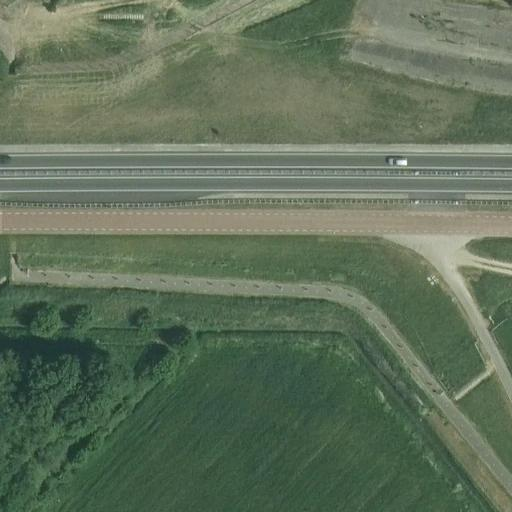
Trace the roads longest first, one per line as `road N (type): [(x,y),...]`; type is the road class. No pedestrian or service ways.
road 1 (trunk): [(511,162),(0,166)]
road 2 (trunk): [(0,186),(511,186)]
road 3 (tertiary): [(0,222),(412,223)]
road 4 (track): [(162,0),(295,55),(372,36),(511,62)]
road 5 (track): [(4,511),(115,384),(114,354),(0,352)]
